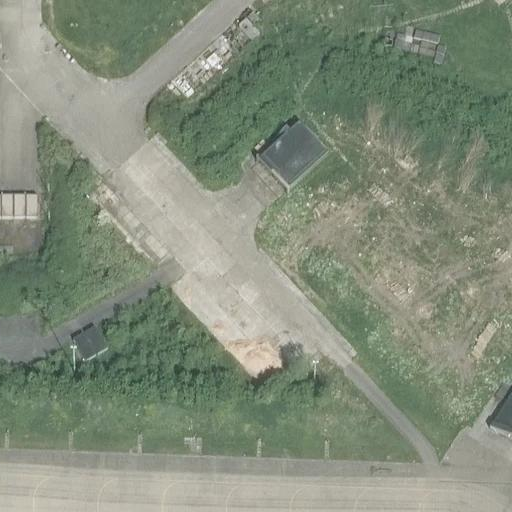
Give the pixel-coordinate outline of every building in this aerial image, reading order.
[(257,164),(284,193),(287,195),(289,194),(288,192),(327,156),(299,125),(289,134),(275,147),(259,161),(257,160),(255,162),(257,164)] [(0,194),(0,216),(10,216),(9,194),(0,194)] [(10,194),(11,216),(22,216),(22,194),(10,194)] [(23,194),(23,216),(35,216),(34,194),(23,194)] [(94,329),(84,335),(96,357),(107,350),(94,329)] [(72,342),(85,363),(95,357),(83,335),(72,342)] [(511,392),(489,430),(511,444),(511,392)]
